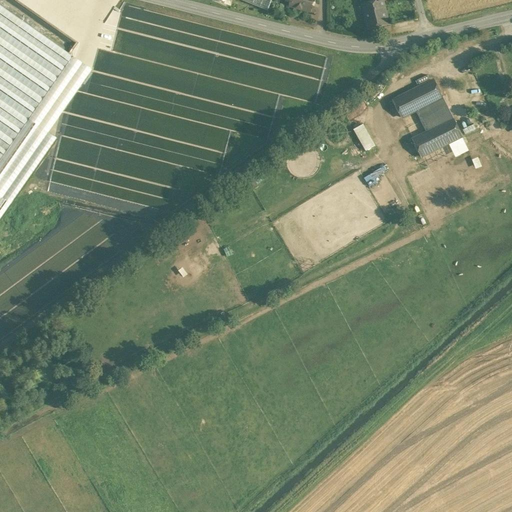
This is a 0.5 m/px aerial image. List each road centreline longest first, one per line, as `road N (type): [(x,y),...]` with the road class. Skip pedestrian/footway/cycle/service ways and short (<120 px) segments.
road 1 (unclassified): [(0,348),(388,62),(396,45)]
road 2 (unclassified): [(396,45),(336,43),(164,0)]
